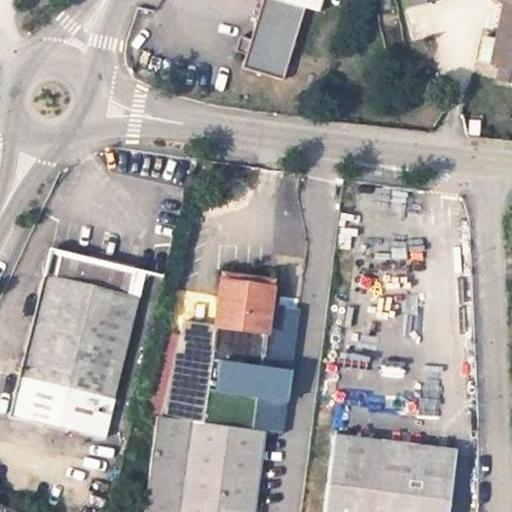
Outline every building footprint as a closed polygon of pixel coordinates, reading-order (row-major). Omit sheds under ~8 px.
[(319,12),(322,0),(262,0),(250,39),(246,55),(242,68),(283,80),(305,7),(319,12)] [(511,0),(494,0),(499,5),(502,6),(491,62),(498,64),(496,78),(511,81),(511,0)] [(235,51),(246,55),(250,39),(240,36),(235,51)] [(45,276),(11,415),(104,438),(138,299),(129,296),(135,272),(60,253),(54,278),(45,276)] [(170,419),(253,430),(266,334),(270,305),(273,281),(223,274),(216,326),(183,322),(170,419)] [(253,430),(265,431),(284,434),(300,309),(270,305),(266,334),(253,430)] [(166,418),(154,511),(254,511),(265,431),(253,430),(170,419),(166,418)] [(446,511),(453,449),(332,436),(323,511),(446,511)]
